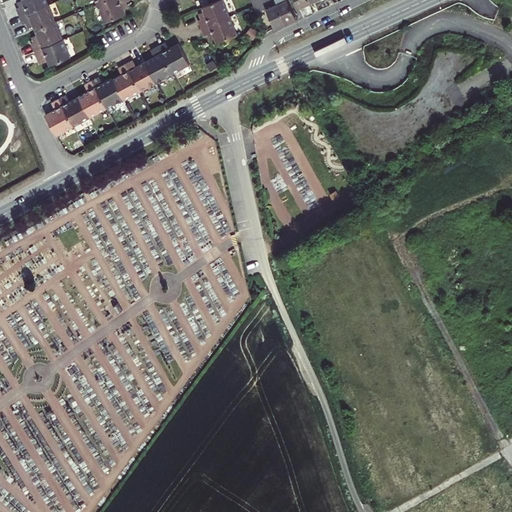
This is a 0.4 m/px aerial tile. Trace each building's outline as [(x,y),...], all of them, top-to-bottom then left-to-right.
[(15,9),(18,17),(47,5),(44,0),(20,0),(21,0),(16,2),(18,8),(15,9)] [(129,1),(128,0),(108,0),(97,5),(105,22),(125,14),(124,9),(128,7),(126,2),(129,1)] [(198,20),(201,28),(230,16),(222,0),(216,0),(201,6),(203,11),(199,14),(201,19),(198,20)] [(286,23),(275,0),(250,0),(256,13),(266,8),(275,28),(286,23)] [(288,0),(275,0),(286,23),(296,18),(288,0)] [(310,3),(308,0),(295,0),(299,8),(310,3)] [(47,5),(18,17),(21,25),(25,23),(27,29),(32,27),(34,31),(54,22),(47,5)] [(215,38),(216,42),(237,33),(230,16),(201,28),(205,36),(208,35),(210,40),(215,38)] [(30,44),(33,52),(61,40),(54,22),(34,31),(36,35),(31,38),(33,43),(30,44)] [(61,40),(33,52),(36,59),(39,58),(41,63),(46,61),(49,66),(69,57),(61,40)] [(164,42),(158,46),(173,73),(191,64),(179,43),(168,49),(164,42)] [(154,57),(145,62),(157,83),(173,73),(158,46),(151,50),(154,57)] [(133,60),(125,64),(141,91),(157,83),(145,62),(137,66),(133,60)] [(141,91),(125,64),(118,68),(121,74),(113,79),(124,99),(124,100),(141,91)] [(124,99),(113,79),(112,78),(103,84),(99,77),(92,81),(107,108),(124,99)] [(107,108),(92,81),(84,85),(88,92),(79,97),(91,118),(107,108)] [(91,118),(79,97),(70,102),(66,95),(59,99),(75,127),(91,118)] [(75,127),(59,99),(52,103),(56,110),(46,116),(58,137),(75,127)]
